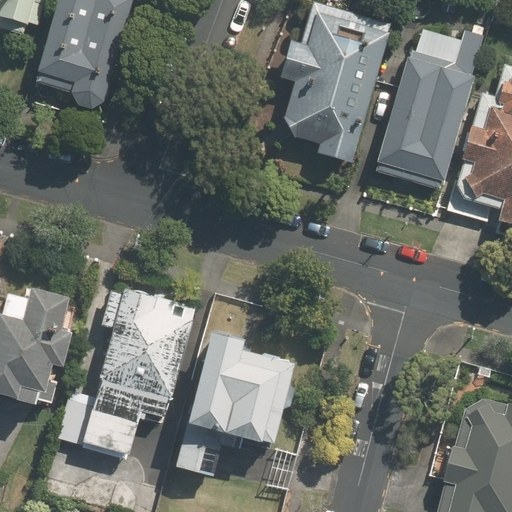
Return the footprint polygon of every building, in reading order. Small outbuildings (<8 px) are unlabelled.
[(44,0),(0,0),(0,27),(21,34),(24,25),(35,29),(44,0)] [(59,0),(36,77),(40,78),(38,83),(70,93),(71,88),(73,89),(73,90),(72,92),(73,93),(73,94),(73,96),(73,97),(74,99),(74,100),(75,101),(76,102),(77,103),(78,104),(79,105),(80,106),(81,107),(83,108),(84,108),(85,109),(87,109),(88,109),(90,109),(91,109),(93,109),(94,109),(95,108),(97,108),(98,107),(99,106),(101,106),(102,105),(103,104),(104,102),(104,101),(105,100),(106,99),(136,0),(59,0)] [(314,4),(302,45),(290,41),(279,79),(291,83),(281,117),(296,139),(318,145),(315,154),(352,164),(359,140),(392,26),(314,4)] [(441,190),(475,73),(471,72),(482,34),(465,29),(460,46),(414,33),(374,171),(441,190)] [(500,210),(497,220),(511,224),(511,69),(503,67),(495,97),(483,94),(474,127),(469,125),(459,160),(465,162),(456,184),(465,200),(500,210)] [(0,395),(17,403),(54,402),(72,332),(63,329),(71,296),(30,286),(26,300),(9,296),(4,315),(0,313),(0,395)] [(56,441),(128,459),(140,410),(168,417),(195,307),(113,286),(109,299),(96,296),(91,318),(102,321),(101,327),(113,330),(96,399),(68,392),(56,441)] [(296,386),(289,384),(294,364),(247,352),(250,338),(213,329),(210,343),(178,468),(215,478),(226,433),(274,445),(283,410),(290,411),(296,386)] [(511,511),(511,406),(511,407),(485,401),(467,411),(460,439),(447,436),(435,478),(448,482),(440,511),(511,511)] [(155,511),(161,485),(139,481),(131,511),(155,511)]
